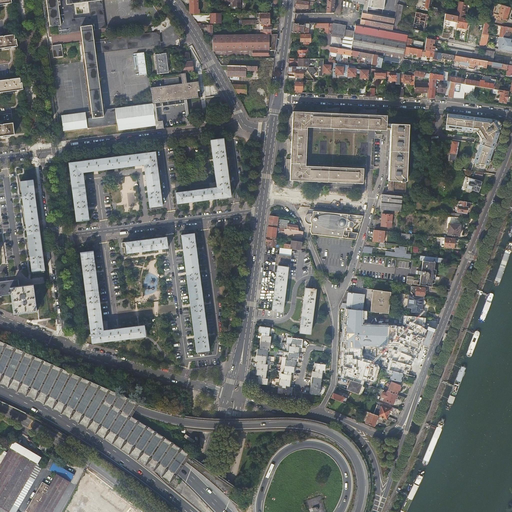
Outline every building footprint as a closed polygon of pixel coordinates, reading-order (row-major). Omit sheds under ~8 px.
[(46,0),(50,25),(58,25),(59,34),(81,31),(92,110),(103,109),(95,51),(161,43),(159,31),(172,22),(167,15),(151,27),(151,32),(94,40),(93,30),(105,28),(101,0),(46,0)] [(189,0),(189,13),(199,13),(199,9),(198,9),(197,0),(189,0)] [(314,2),(297,0),(296,0),(296,8),(302,8),(302,7),(308,8),(308,4),(309,4),(309,10),(313,8),(314,2)] [(333,13),(334,0),(327,0),(326,9),(315,9),(312,11),(312,13),(333,13)] [(384,10),(385,0),(364,0),(364,5),(363,12),(368,12),(368,7),(384,10)] [(428,11),(429,0),(417,0),(416,8),(428,11)] [(457,13),(464,14),(467,3),(460,2),(457,13)] [(511,7),(495,3),(493,14),(498,15),(497,17),(497,19),(506,22),(511,7)] [(270,12),(256,13),(256,17),(259,17),(259,24),(261,24),(270,24),(270,12)] [(395,17),(368,12),(363,12),(360,25),(356,25),(354,31),(345,30),(346,26),(333,24),(332,28),(332,34),(331,36),(344,38),(342,49),(344,49),(352,50),(359,52),(366,53),(373,54),(389,57),(396,59),(399,59),(401,59),(403,60),(404,54),(406,47),(411,48),(412,40),(407,39),(409,29),(399,28),(402,13),(396,12),(395,17)] [(416,12),(412,29),(423,32),(427,14),(416,12)] [(222,23),(221,13),(210,13),(210,23),(222,23)] [(454,16),(446,14),(445,20),(456,22),(454,30),(456,30),(456,27),(458,17),(454,16)] [(467,29),(468,19),(458,17),(456,27),(467,29)] [(489,35),(491,24),(485,22),(482,33),(489,35)] [(314,25),(314,23),(294,23),(292,32),(310,32),(310,24),(314,25)] [(261,34),(271,34),(271,24),(270,24),(261,24),(261,26),(263,26),(263,30),(261,30),(261,34)] [(511,31),(511,28),(502,26),(498,44),(499,44),(498,49),(511,51),(511,42),(511,39),(509,38),(510,33),(506,32),(506,30),(511,31)] [(15,34),(0,36),(0,47),(16,45),(18,45),(17,39),(15,39),(15,34)] [(270,50),(275,50),(277,34),(271,34),(261,34),(213,35),(212,50),(259,50),(270,50)] [(311,42),(311,34),(300,34),(300,42),(303,42),(303,44),(309,44),(309,42),(311,42)] [(482,35),(479,45),(483,46),(487,44),(488,36),(482,35)] [(338,48),(342,49),(344,38),(331,36),(330,45),(331,45),(331,47),(338,48)] [(427,38),(424,50),(434,52),(435,47),(432,46),(432,44),(434,44),(434,40),(433,40),(433,39),(427,38)] [(62,44),(52,45),(54,56),(63,55),(62,44)] [(337,53),(338,48),(331,47),(330,47),(329,59),(334,60),(334,56),(336,56),(337,53)] [(422,50),(411,48),(406,47),(404,54),(409,55),(410,53),(417,54),(416,57),(421,57),(422,50)] [(488,61),(493,62),(494,54),(493,54),(494,51),(484,49),(483,52),(477,51),(478,48),(475,48),(474,52),(446,47),(445,54),(454,55),(456,55),(470,58),(488,61)] [(304,50),(299,50),(297,50),(297,57),(307,57),(308,57),(308,55),(307,55),(307,50),(306,48),(304,48),(304,50)] [(344,54),(344,49),(342,49),(338,48),(337,53),(336,61),(340,61),(341,53),(344,54)] [(351,55),(352,50),(344,49),(344,54),(343,58),(342,62),(347,62),(348,59),(346,59),(347,54),(351,55)] [(424,50),(422,50),(421,57),(426,58),(426,55),(428,56),(427,58),(430,58),(430,56),(432,57),(432,60),(437,61),(437,57),(438,52),(434,52),(424,50)] [(147,74),(145,52),(136,53),(137,55),(133,55),(134,65),(138,64),(139,75),(147,74)] [(445,54),(438,52),(437,57),(437,61),(441,61),(442,58),(453,60),(454,55),(445,54)] [(166,53),(155,54),(158,74),(169,72),(166,53)] [(373,54),(366,53),(365,58),(365,60),(366,60),(372,61),(372,59),(373,54)] [(391,62),(399,63),(399,59),(396,59),(389,57),(373,54),(372,59),(372,61),(371,64),(376,65),(375,67),(381,68),(382,62),(391,63),(391,62)] [(468,68),(470,58),(456,55),(454,55),(453,60),(460,62),(459,67),(468,68)] [(184,59),(186,70),(194,69),(193,58),(184,59)] [(313,67),(318,68),(318,58),(317,58),(297,58),(289,58),(288,66),(303,67),(313,67)] [(323,58),(319,58),(318,58),(318,68),(318,76),(322,76),(322,72),(330,73),(330,65),(326,65),(324,65),(323,65),(323,58)] [(487,64),(488,61),(470,58),(468,68),(474,69),(475,64),(483,65),(483,67),(486,68),(487,64)] [(507,65),(498,63),(493,62),(488,61),(487,64),(492,65),(491,67),(507,70),(507,65)] [(345,76),(345,65),(335,63),(333,63),(333,74),(342,75),(342,76),(345,76)] [(269,77),(270,67),(254,66),(242,66),(227,65),(227,76),(237,76),(246,76),(246,70),(259,70),(259,77),(269,77)] [(358,70),(358,67),(345,65),(345,76),(355,77),(355,70),(358,70)] [(295,77),(302,77),(303,70),(307,70),(311,76),(316,72),(313,67),(303,67),(288,66),(287,72),(295,72),(295,77)] [(386,75),(386,73),(374,72),(375,69),(371,69),(371,73),(374,73),(374,78),(382,79),(382,78),(385,78),(386,75)] [(400,74),(399,73),(386,71),(386,73),(386,75),(389,75),(389,81),(396,81),(395,84),(400,84),(400,81),(400,74)] [(187,80),(186,72),(181,73),(182,81),(150,85),(153,103),(199,98),(198,91),(201,91),(199,79),(187,80)] [(447,76),(448,73),(443,72),(443,75),(433,74),(430,73),(430,74),(429,78),(430,78),(436,79),(447,81),(447,76)] [(414,76),(405,74),(400,74),(400,81),(403,82),(403,83),(410,84),(410,85),(414,85),(414,83),(415,76),(414,76)] [(20,78),(0,80),(0,91),(22,89),(22,88),(23,88),(22,82),(21,82),(20,78)] [(428,93),(427,98),(434,99),(435,91),(433,91),(433,88),(433,83),(436,84),(436,79),(430,78),(429,83),(428,83),(428,93)] [(495,83),(496,80),(490,79),(489,83),(485,82),(485,81),(480,80),(480,81),(479,86),(494,89),(495,83)] [(474,85),(463,84),(455,82),(453,98),(463,99),(464,93),(473,94),(474,85)] [(414,83),(414,85),(414,90),(414,92),(428,93),(428,83),(414,83)] [(438,84),(437,91),(445,92),(447,84),(440,83),(438,84)] [(511,91),(511,83),(511,85),(511,88),(507,88),(501,87),(502,84),(495,83),(494,89),(508,91),(511,91)] [(231,84),(236,93),(246,93),(247,86),(247,85),(231,84)] [(506,103),(508,91),(494,89),(493,91),(493,93),(498,94),(498,93),(500,93),(499,102),(506,103)] [(103,109),(92,110),(92,117),(86,118),(85,112),(62,114),(63,130),(119,123),(119,130),(156,125),(153,103),(103,109)] [(309,128),(375,131),(387,131),(387,130),(391,130),(388,191),(406,192),(409,124),(387,123),(387,115),(376,115),(377,110),(366,111),(361,112),(361,114),(339,113),(340,109),(328,109),(324,111),(324,113),(293,111),(293,118),(288,117),(287,132),(292,133),(291,159),(286,159),(286,173),(290,174),(290,180),(309,181),(309,184),(314,184),(314,185),(364,188),(365,183),(366,183),(367,170),(307,166),(309,128)] [(483,134),(468,170),(475,171),(482,172),(486,163),(501,127),(497,121),(486,120),(462,117),(457,116),(448,115),(446,130),(472,133),(483,134)] [(0,136),(14,134),(13,123),(0,124),(0,136)] [(307,166),(367,170),(374,170),(375,131),(309,128),(307,166)] [(211,140),(217,187),(176,193),(177,204),(219,198),(219,200),(230,198),(230,197),(231,197),(223,139),(211,140)] [(449,160),(455,161),(455,160),(459,141),(452,141),(450,153),(450,155),(449,160)] [(145,165),(150,207),(151,207),(151,209),(162,207),(162,206),(163,206),(156,152),(69,162),(76,221),(89,220),(83,173),(145,165)] [(470,178),(466,188),(478,192),(482,182),(470,178)] [(33,180),(20,181),(31,272),(33,272),(33,273),(44,272),(43,270),(45,270),(33,180)] [(402,196),(382,194),(380,209),(401,212),(402,196)] [(469,208),(470,203),(461,201),(459,201),(458,204),(458,205),(458,206),(457,212),(465,213),(466,208),(469,208)] [(312,215),(311,216),(310,217),(310,218),(310,220),(310,222),(311,222),(311,223),(311,224),(310,231),(311,234),(345,238),(356,239),(358,233),(351,232),(352,228),(347,227),(349,227),(350,227),(351,227),(352,227),(353,226),(354,225),(354,224),(353,223),(353,222),(352,222),(351,221),(350,221),(347,218),(348,214),(313,211),(312,214),(312,215)] [(392,215),(382,214),(381,226),(391,227),(392,215)] [(278,216),(269,215),(268,221),(285,223),(287,224),(289,224),(289,220),(278,219),(278,216)] [(459,237),(461,217),(460,217),(449,216),(448,216),(447,224),(448,224),(447,235),(459,237)] [(374,229),(372,241),(377,242),(383,243),(385,231),(374,229)] [(194,234),(181,235),(196,352),(197,352),(197,354),(207,353),(211,353),(210,351),(194,234)] [(267,236),(266,241),(267,241),(269,242),(268,246),(275,247),(276,238),(275,237),(267,236)] [(127,254),(168,248),(167,237),(122,243),(123,248),(125,248),(126,254),(127,254)] [(454,242),(467,244),(469,240),(441,237),(440,247),(453,248),(454,242)] [(284,248),(300,250),(301,241),(291,240),(291,244),(284,243),(284,248)] [(385,251),(385,255),(391,256),(409,258),(409,254),(405,254),(406,248),(400,247),(399,248),(395,248),(395,252),(391,252),(385,251)] [(93,251),(80,253),(92,344),(93,343),(93,345),(103,343),(103,342),(146,336),(147,336),(146,330),(145,330),(144,326),(103,331),(93,251)] [(291,256),(279,254),(277,266),(276,265),(275,271),(277,271),(272,310),(283,311),(287,273),(289,273),(291,256)] [(419,259),(423,260),(435,261),(445,263),(446,259),(443,259),(443,258),(437,258),(437,256),(426,255),(426,256),(420,256),(419,259)] [(408,276),(406,283),(431,287),(432,279),(433,274),(435,261),(423,260),(421,271),(416,270),(416,274),(421,274),(420,278),(418,277),(418,279),(416,278),(415,277),(408,276)] [(358,276),(356,287),(363,288),(365,277),(358,276)] [(9,287),(19,286),(18,279),(0,280),(0,295),(10,295),(9,287)] [(9,287),(10,295),(13,314),(40,310),(37,283),(19,286),(9,287)] [(411,286),(409,294),(423,296),(424,288),(411,286)] [(315,289),(305,288),(299,332),(310,333),(315,289)] [(371,311),(388,313),(391,292),(383,290),(383,293),(372,292),(370,311),(371,311)] [(350,309),(360,310),(362,294),(350,292),(346,292),(340,308),(344,308),(350,309)] [(396,292),(396,299),(408,301),(409,297),(409,298),(412,298),(413,298),(414,298),(414,300),(417,300),(416,310),(418,310),(419,309),(422,310),(423,309),(424,308),(423,307),(424,298),(425,297),(425,296),(423,296),(409,294),(396,292)] [(395,307),(394,313),(408,315),(408,308),(395,307)] [(350,309),(349,315),(370,318),(371,311),(370,311),(360,310),(350,309)] [(382,330),(388,331),(394,332),(395,323),(396,314),(394,314),(388,313),(371,311),(370,318),(370,323),(369,328),(382,330)] [(396,314),(395,323),(401,324),(401,325),(405,326),(407,315),(396,314)] [(405,326),(404,328),(418,330),(419,324),(415,324),(416,317),(407,315),(405,326)] [(358,331),(359,326),(340,323),(339,335),(349,337),(350,333),(353,333),(353,330),(358,331)] [(274,332),(274,329),(270,327),(260,326),(259,332),(261,333),(259,349),(257,349),(256,360),(258,360),(256,375),(258,375),(257,383),(267,384),(267,378),(265,378),(267,364),(265,363),(267,347),(269,347),(270,336),(269,336),(269,332),(274,332)] [(369,328),(363,327),(361,340),(366,341),(367,336),(366,336),(366,333),(378,335),(377,339),(371,338),(371,341),(379,343),(382,330),(369,328)] [(398,333),(397,336),(407,337),(407,341),(416,343),(417,336),(398,333)] [(281,373),(280,380),(279,385),(282,385),(281,393),(290,395),(292,395),(293,387),(289,386),(290,386),(291,382),(290,382),(290,378),(291,378),(292,375),(294,375),(294,369),(294,364),(295,364),(296,361),(297,361),(297,358),(298,358),(298,355),(297,355),(298,351),(300,351),(300,348),(301,348),(302,342),(301,342),(302,339),(292,337),(291,346),(289,346),(288,352),(284,352),(283,357),(287,358),(287,360),(285,359),(283,373),(281,373)] [(338,339),(338,349),(366,355),(368,345),(338,339)] [(409,353),(413,354),(415,347),(406,345),(405,352),(409,353)] [(388,349),(383,348),(381,360),(390,362),(393,350),(390,349),(388,349)] [(409,353),(405,352),(397,351),(394,358),(406,362),(409,353)] [(406,374),(414,377),(422,356),(416,355),(413,354),(406,374)] [(338,356),(338,359),(353,363),(361,366),(362,363),(338,356)] [(311,382),(310,393),(319,394),(322,370),(324,370),(325,364),(315,363),(315,365),(313,365),(311,379),(310,379),(310,382),(311,382)] [(338,365),(337,373),(356,378),(357,374),(365,375),(366,372),(352,369),(338,365)] [(390,379),(401,382),(403,374),(392,371),(392,373),(390,379)] [(374,374),(371,386),(377,387),(380,376),(374,374)] [(347,390),(358,394),(362,383),(350,380),(347,390)] [(387,391),(396,394),(398,389),(399,390),(401,387),(399,386),(400,385),(391,382),(387,391)] [(392,403),(396,394),(387,391),(386,393),(384,392),(382,392),(382,395),(382,396),(385,397),(384,400),(392,403)] [(329,403),(337,407),(340,402),(332,398),(329,403)] [(392,411),(394,407),(381,403),(380,406),(381,406),(378,415),(386,419),(390,410),(392,411)] [(373,426),(378,415),(369,412),(365,422),(373,426)] [(4,442),(0,448),(0,465),(11,446),(4,442)] [(13,443),(11,446),(0,465),(0,508),(6,511),(7,511),(36,463),(39,458),(16,445),(13,443)] [(15,511),(42,466),(36,463),(7,511),(15,511)] [(25,511),(27,511),(51,511),(73,475),(53,463),(49,470),(56,474),(49,487),(42,482),(25,511)]
